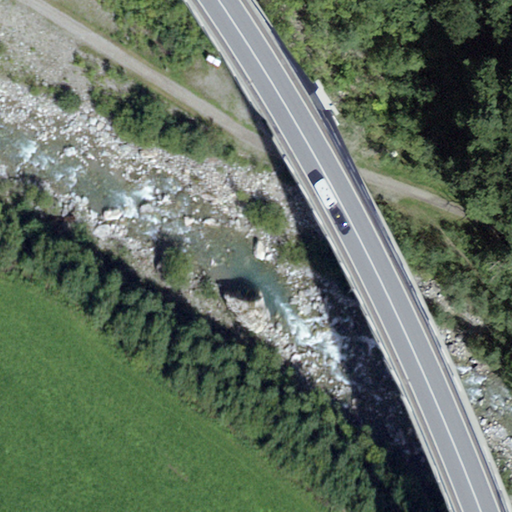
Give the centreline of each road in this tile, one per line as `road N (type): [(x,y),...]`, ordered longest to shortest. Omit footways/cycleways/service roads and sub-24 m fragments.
road 1 (primary): [(218,0),(372,263),(479,511)]
road 2 (track): [(511,222),(448,194),(284,148),(26,0)]
